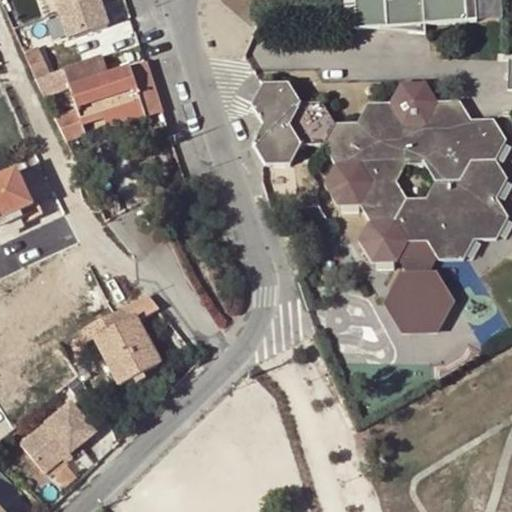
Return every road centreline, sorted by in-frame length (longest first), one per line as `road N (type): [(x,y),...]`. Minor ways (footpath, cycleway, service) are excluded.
road 1 (residential): [(0,27),(87,224),(121,264),(176,295),(224,362)]
road 2 (residential): [(173,0),(270,284),(263,324),(224,362)]
road 3 (residential): [(224,362),(75,511)]
